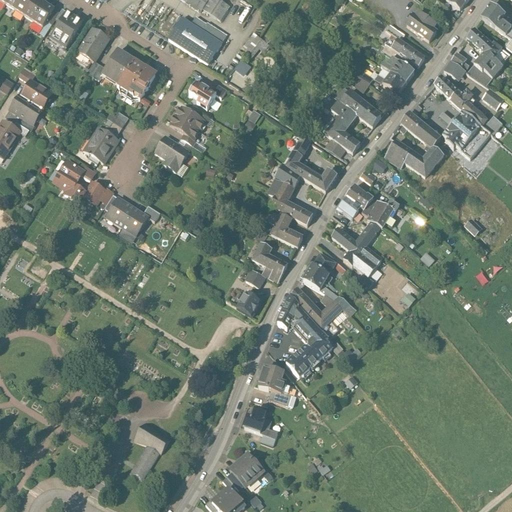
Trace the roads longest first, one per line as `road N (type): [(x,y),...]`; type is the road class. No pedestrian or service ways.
road 1 (residential): [(177,511),(218,445),(328,206),(481,0)]
road 2 (residential): [(71,0),(182,68),(120,177)]
